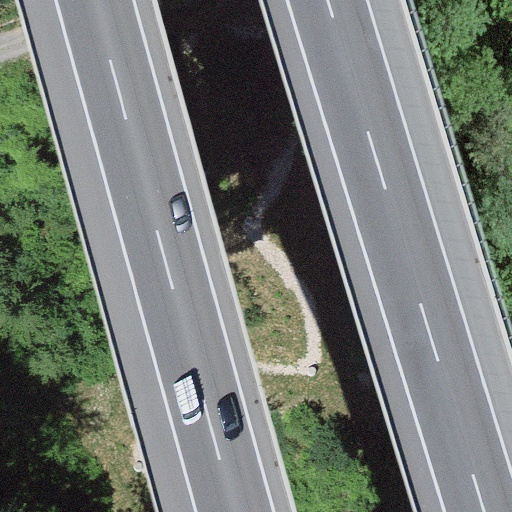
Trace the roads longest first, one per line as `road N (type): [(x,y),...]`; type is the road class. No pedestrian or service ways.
road 1 (motorway): [(484,511),(329,0)]
road 2 (motorway): [(92,0),(232,511)]
